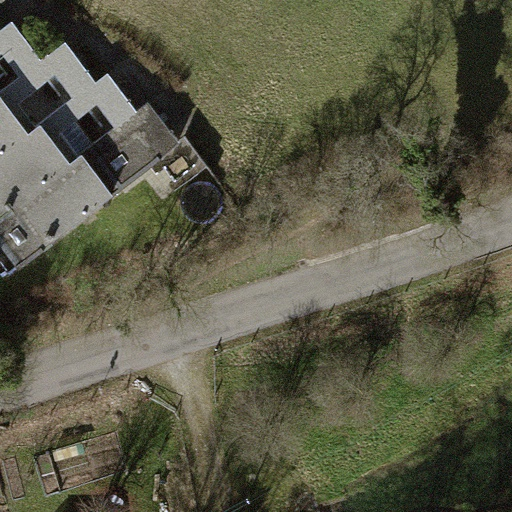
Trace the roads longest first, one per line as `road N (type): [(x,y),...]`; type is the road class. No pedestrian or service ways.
road 1 (unclassified): [(0,392),(511,219)]
road 2 (track): [(180,333),(222,511)]
